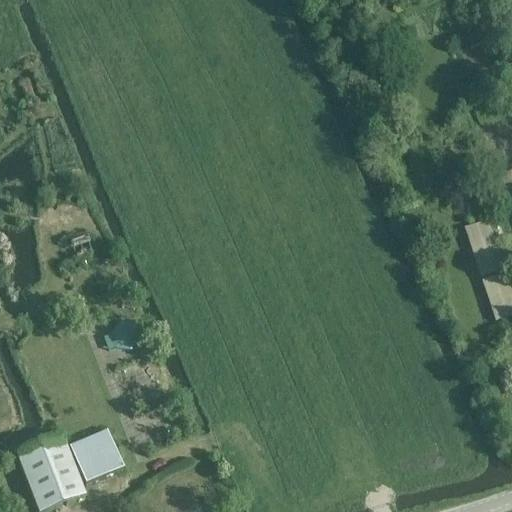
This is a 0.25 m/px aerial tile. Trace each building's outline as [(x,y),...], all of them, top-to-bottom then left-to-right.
[(409,198),(395,160),(400,158),(393,141),(379,146),(400,201),(409,198)] [(506,272),(489,223),(465,232),(483,280),(506,272)] [(511,319),(511,291),(507,276),(484,284),(498,324),(511,319)] [(123,469),(107,429),(71,444),(88,484),(123,469)] [(84,494),(59,434),(16,452),(41,511),(84,494)]
